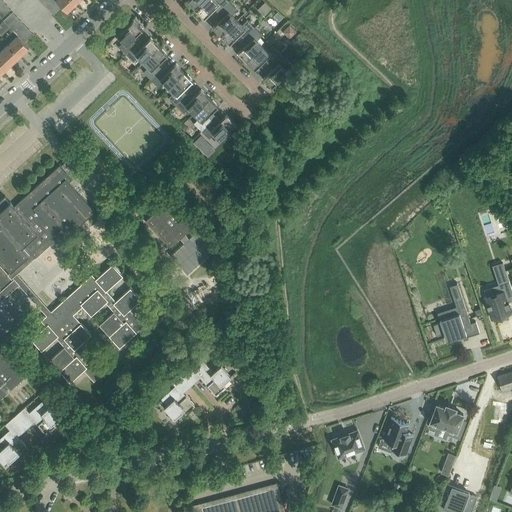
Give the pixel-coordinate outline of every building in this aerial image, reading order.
[(49,10),(58,2),(56,0),(51,0),(45,6),(49,10)] [(76,3),(73,0),(56,0),(58,2),(62,6),(67,12),(76,3)] [(188,0),(187,1),(196,9),(205,0),(188,0)] [(218,13),(229,2),(227,0),(205,0),(196,9),(205,18),(205,17),(214,8),(218,13)] [(265,0),(264,0),(261,4),(268,11),(272,6),(265,0)] [(53,15),(62,6),(58,2),(49,10),(53,15)] [(221,35),(237,19),(232,14),(237,9),(229,2),(218,13),(223,17),(213,26),(221,35)] [(11,10),(7,5),(0,11),(0,15),(2,17),(11,10)] [(8,24),(17,16),(13,12),(4,20),(8,24)] [(12,29),(21,20),(17,16),(8,24),(12,29)] [(244,38),(255,27),(247,20),(242,25),(237,19),(221,35),(230,44),(231,44),(230,43),(239,34),(244,38)] [(16,33),(25,25),(21,20),(12,29),(16,33)] [(123,30),(122,30),(118,34),(119,35),(118,36),(123,41),(118,46),(126,54),(137,43),(132,39),(142,29),(142,30),(143,29),(133,20),(123,30)] [(21,37),(29,29),(25,25),(16,33),(18,35),(21,37)] [(262,35),(255,27),(244,38),(248,42),(238,52),(246,61),(262,45),(257,40),(262,35)] [(25,42),(34,34),(29,29),(21,37),(25,42)] [(29,47),(25,42),(21,37),(18,35),(9,44),(20,56),(29,47)] [(143,62),(159,46),(151,38),(141,47),(137,43),(126,54),(133,61),(138,56),(143,62)] [(20,56),(9,44),(0,52),(12,64),(20,56)] [(269,64),(280,53),(272,45),(267,50),(262,45),(246,61),(255,70),(256,69),(255,69),(265,59),(269,64)] [(168,55),(159,46),(143,62),(148,67),(143,72),(151,79),(162,69),(158,64),(167,55),(167,56),(168,55)] [(12,64),(0,52),(0,68),(3,72),(12,64)] [(287,61),(280,53),(269,64),(273,68),(263,78),(274,88),(273,86),(282,77),(282,78),(287,74),(286,73),(288,71),(282,66),(287,61)] [(169,87),(184,72),(176,63),(166,73),(162,69),(151,79),(158,87),(163,82),(169,87)] [(193,81),(184,72),(169,87),(174,92),(169,97),(176,105),(187,94),(183,90),(192,81),(193,81)] [(194,113),(210,97),(201,89),(191,98),(187,94),(176,105),(184,113),(189,108),(194,113)] [(218,106),(210,97),(194,113),(199,118),(194,123),(201,131),(212,120),(208,116),(218,106),(218,107),(218,106)] [(217,124),(212,120),(201,131),(209,138),(214,133),(219,139),(221,137),(222,138),(226,134),(226,133),(235,124),(237,126),(237,125),(226,114),(217,124)] [(201,136),(194,143),(201,150),(208,143),(201,136)] [(95,211),(82,196),(69,181),(72,179),(60,165),(14,205),(11,202),(10,202),(5,197),(6,196),(5,196),(0,200),(0,259),(11,271),(32,253),(35,256),(58,235),(59,236),(62,240),(78,225),(86,218),(95,211)] [(196,223),(172,197),(146,220),(170,247),(180,238),(185,234),(196,223)] [(185,243),(171,255),(187,274),(220,245),(204,226),(201,228),(191,237),(189,238),(186,235),(185,234),(180,238),(182,240),(185,243)] [(430,260),(422,262),(426,277),(434,274),(430,260)] [(46,326),(31,339),(42,350),(56,337),(74,357),(60,370),(70,382),(84,369),(85,369),(87,367),(83,363),(87,359),(84,356),(76,348),(91,335),(81,323),(73,315),(83,306),(91,315),(106,302),(114,311),(99,325),(109,335),(119,346),(120,346),(133,333),(134,333),(136,331),(132,327),(134,325),(143,334),(154,324),(146,314),(139,320),(136,316),(129,308),(140,298),(130,287),(116,300),(106,290),(108,288),(123,275),(119,271),(112,263),(112,264),(96,278),(92,274),(54,309),(51,312),(41,321),(46,326)] [(511,300),(511,290),(509,281),(485,290),(487,296),(485,297),(492,319),(507,314),(505,308),(503,304),(511,300)] [(441,322),(433,324),(437,335),(444,333),(447,340),(466,334),(466,331),(473,329),(467,313),(466,308),(463,299),(462,300),(456,302),(457,306),(439,312),(438,313),(438,315),(441,322)] [(0,398),(7,392),(5,389),(8,386),(11,389),(27,374),(0,343),(0,398)] [(195,368),(190,363),(180,372),(193,386),(191,384),(201,376),(204,380),(203,380),(216,395),(225,387),(227,389),(223,384),(235,373),(235,372),(231,375),(221,364),(213,371),(203,360),(195,368)] [(511,363),(502,365),(505,379),(511,377),(511,363)] [(193,386),(180,372),(170,380),(175,386),(161,398),(167,405),(164,407),(174,418),(173,419),(174,419),(183,411),(187,416),(188,415),(186,413),(195,405),(186,395),(185,396),(182,392),(191,384),(193,386)] [(55,393),(49,385),(44,389),(51,397),(55,393)] [(482,391),(478,407),(492,411),(497,395),(482,391)] [(29,412),(25,407),(24,407),(15,416),(28,430),(26,427),(35,419),(39,423),(38,424),(46,434),(55,426),(58,429),(58,428),(53,423),(66,412),(66,411),(62,415),(52,404),(49,406),(43,400),(29,412)] [(455,411),(456,408),(446,404),(445,407),(437,404),(429,426),(437,430),(439,424),(448,427),(446,433),(455,436),(456,433),(460,434),(466,421),(461,419),(463,414),(455,411)] [(27,430),(28,430),(15,416),(5,424),(10,429),(0,437),(0,446),(1,448),(0,449),(0,451),(9,462),(5,465),(5,466),(18,455),(22,460),(23,459),(20,457),(29,449),(21,439),(20,440),(17,436),(25,428),(27,430)] [(405,454),(413,434),(405,431),(408,423),(393,417),(384,439),(394,443),(391,449),(405,454)] [(335,452),(337,451),(339,456),(347,453),(348,455),(356,452),(355,451),(363,448),(357,431),(349,434),(349,433),(341,436),(341,437),(333,439),(335,445),(333,445),(335,452)] [(446,459),(454,461),(456,456),(449,453),(446,459)] [(451,469),(444,466),(441,472),(449,475),(451,469)] [(285,511),(277,482),(193,505),(194,511),(285,511)] [(398,493),(401,484),(395,482),(392,491),(398,493)] [(446,482),(435,511),(444,511),(446,507),(458,511),(461,511),(462,510),(466,511),(471,511),(477,496),(476,496),(469,493),(469,491),(452,484),(451,486),(446,484),(447,483),(446,482)] [(339,485),(332,503),(335,504),(333,510),(332,511),(334,511),(339,511),(341,507),(348,488),(339,485)]
